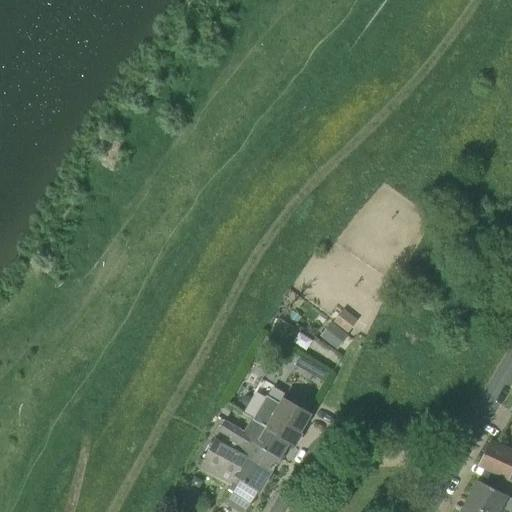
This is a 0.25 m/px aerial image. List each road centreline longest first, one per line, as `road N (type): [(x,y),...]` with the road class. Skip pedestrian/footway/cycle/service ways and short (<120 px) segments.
road 1 (track): [(478,0),(413,86),(305,188),(261,246),(108,511)]
road 2 (residential): [(274,511),(312,443),(344,424),(395,420),(472,430)]
